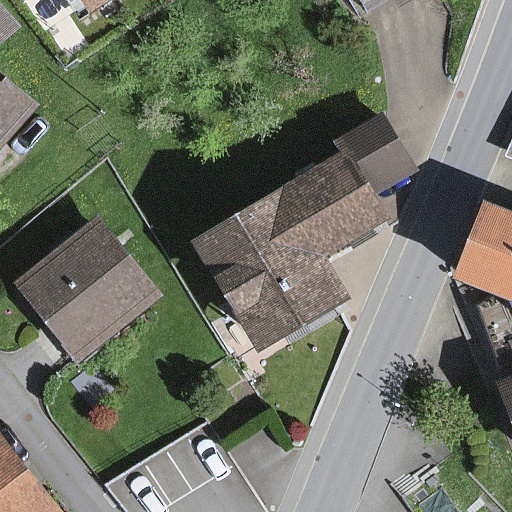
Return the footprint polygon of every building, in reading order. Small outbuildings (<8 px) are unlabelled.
[(0,58),(0,152),(13,163),(59,105),(0,58)] [(344,173),(208,253),(271,360),(355,311),(327,263),(379,233),(344,173)] [(511,223),(500,219),(477,279),(511,291),(511,223)] [(166,295),(105,221),(26,285),(86,359),(166,295)] [(0,511),(79,511),(82,510),(12,417),(0,425),(0,511)]
